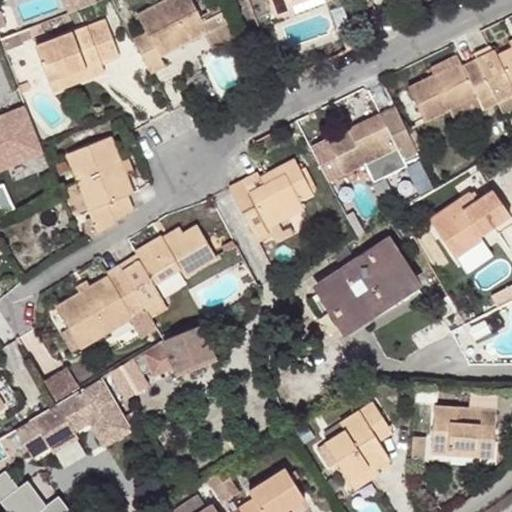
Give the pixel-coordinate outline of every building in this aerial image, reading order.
[(64,0),(69,13),(97,2),(96,0),(64,0)] [(147,33),(134,39),(152,73),(166,66),(161,56),(208,30),(192,0),(167,0),(138,16),(147,33)] [(270,0),(275,11),(294,4),(292,0),(270,0)] [(292,0),(294,4),(297,12),(327,0),(326,0),(292,0)] [(362,13),(356,15),(365,39),(372,36),(362,13)] [(37,46),(50,83),(102,63),(120,56),(107,20),(37,46)] [(31,28),(1,39),(6,50),(24,43),(23,41),(34,37),(31,28)] [(496,51),(479,60),(496,96),(498,101),(511,94),(511,49),(499,56),(496,51)] [(436,75),(462,62),(459,55),(433,68),(436,75)] [(496,96),(479,60),(465,67),(462,62),(436,75),(411,87),(427,121),(478,96),(482,102),(496,96)] [(102,63),(50,83),(53,92),(106,72),(102,63)] [(26,83),(20,85),(23,93),(29,91),(26,83)] [(23,101),(0,111),(0,169),(44,151),(23,101)] [(414,145),(396,108),(312,149),(329,181),(345,173),(345,172),(368,162),(399,147),(400,152),(414,145)] [(91,207),(101,233),(134,212),(127,195),(134,192),(127,175),(122,161),(112,136),(69,153),(80,181),(91,207)] [(122,161),(127,175),(134,172),(129,159),(122,161)] [(230,187),(255,234),(305,209),(300,201),(313,194),(296,160),(270,173),(274,181),(266,185),(262,177),(256,165),(231,178),(230,187)] [(274,181),(270,173),(262,177),(266,185),(274,181)] [(77,213),(91,207),(80,181),(66,187),(77,213)] [(498,231),(511,221),(511,215),(495,191),(479,202),(473,194),(432,221),(458,257),(484,240),(481,236),(494,227),(498,231)] [(124,270),(147,309),(164,298),(156,283),(182,267),(186,276),(218,257),(199,225),(186,233),(168,243),(165,238),(163,235),(137,250),(138,253),(142,260),(124,270)] [(168,243),(186,233),(182,227),(165,238),(168,243)] [(390,236),(320,281),(348,323),(417,277),(390,236)] [(484,240),(458,257),(463,265),(489,248),(484,240)] [(138,253),(121,264),(124,270),(142,260),(138,253)] [(124,270),(121,264),(108,272),(109,276),(110,278),(124,270)] [(81,347),(147,309),(124,270),(110,278),(109,276),(91,286),(81,292),(57,306),(69,327),(81,347)] [(81,292),(91,286),(88,281),(78,286),(81,292)] [(215,358),(202,326),(165,340),(170,352),(166,354),(171,365),(174,363),(178,373),(215,358)] [(74,351),(81,347),(69,327),(62,331),(74,351)] [(144,376),(134,358),(111,372),(121,389),(144,376)] [(65,369),(45,382),(59,403),(79,391),(65,369)] [(59,403),(14,430),(26,450),(43,440),(48,448),(90,423),(96,419),(106,436),(112,433),(116,439),(131,430),(100,378),(79,391),(59,403)] [(325,444),(349,480),(373,464),(376,469),(391,460),(379,442),(393,434),(372,403),(341,423),(345,430),(325,444)] [(496,411),(435,406),(432,453),(450,454),(451,448),(477,450),(477,456),(493,458),(496,411)] [(96,419),(90,423),(104,446),(116,439),(112,433),(106,436),(96,419)] [(48,448),(43,440),(26,450),(31,458),(48,448)] [(373,464),(349,480),(355,489),(379,473),(376,469),(373,464)] [(45,468),(17,484),(8,468),(0,472),(0,500),(6,511),(48,511),(65,503),(45,468)] [(240,508),(242,511),(284,511),(287,510),(305,498),(286,469),(251,491),(255,498),(240,508)] [(223,482),(216,471),(211,475),(217,485),(223,482)] [(229,491),(235,486),(229,477),(223,482),(229,491)] [(229,491),(223,482),(217,485),(223,495),(229,491)] [(239,492),(235,486),(229,491),(232,496),(239,492)] [(232,496),(229,491),(223,495),(226,500),(232,496)] [(206,506),(200,496),(174,511),(202,511),(208,509),(206,506)]
